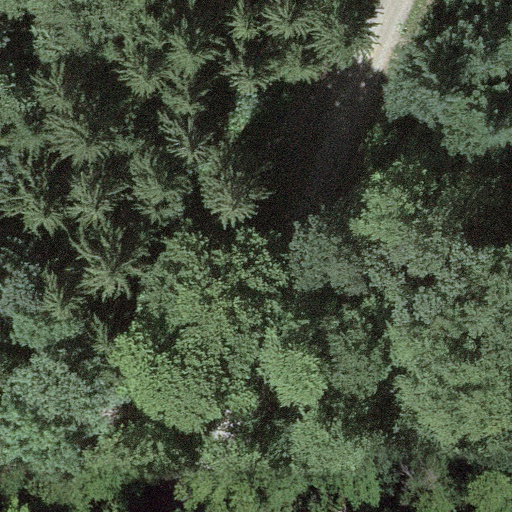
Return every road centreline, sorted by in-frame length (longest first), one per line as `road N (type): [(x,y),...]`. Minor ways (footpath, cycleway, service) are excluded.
road 1 (track): [(405,0),(198,511)]
road 2 (track): [(363,91),(270,163),(146,322),(47,511)]
